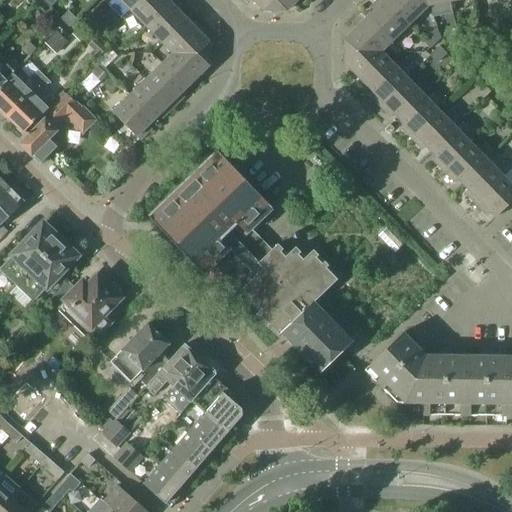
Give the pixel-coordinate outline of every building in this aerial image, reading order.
[(120,0),(131,10),(141,0),(120,0)] [(141,0),(131,10),(147,27),(173,0),(141,0)] [(163,43),(187,19),(177,9),(181,5),(175,0),(173,0),(147,27),(163,43)] [(298,0),(253,0),(264,10),(287,11),(298,0)] [(392,42),(408,26),(382,0),(377,0),(375,3),(378,7),(368,17),(392,42)] [(429,6),(451,1),(450,0),(382,0),(408,26),(429,6)] [(69,27),(77,19),(69,11),(61,19),(69,27)] [(344,63),(367,86),(392,62),(382,51),(392,42),(368,17),(345,39),(344,63)] [(173,53),(162,63),(187,88),(210,66),(210,42),(187,19),(163,43),(173,53)] [(72,34),(79,41),(88,33),(81,26),(72,34)] [(471,30),(472,37),(480,36),(479,28),(471,30)] [(67,42),(59,34),(50,43),(58,52),(67,42)] [(107,49),(96,38),(89,45),(94,50),(90,54),(96,59),(100,56),(107,49)] [(439,46),(432,54),(439,61),(447,54),(439,46)] [(0,88),(13,75),(20,67),(13,60),(2,70),(3,71),(0,73),(0,88)] [(408,78),(392,62),(367,86),(372,91),(369,95),(380,106),(408,78)] [(146,79),(174,107),(185,97),(181,93),(187,88),(162,63),(146,79)] [(91,71),(101,82),(107,75),(98,65),(91,71)] [(38,70),(29,79),(36,85),(44,77),(38,70)] [(13,75),(0,88),(0,110),(1,109),(7,115),(30,92),(29,91),(13,75)] [(30,92),(7,115),(13,121),(11,123),(23,134),(47,109),(37,98),(43,92),(42,91),(50,83),(44,77),(36,85),(29,91),(30,92)] [(394,113),(399,119),(424,95),(408,78),(380,106),(390,117),(394,113)] [(146,79),(130,95),(154,120),(159,115),(163,118),(174,107),(146,79)] [(64,92),(50,105),(53,109),(67,95),(64,92)] [(55,128),(63,120),(68,125),(71,123),(83,135),(98,120),(83,106),(82,107),(77,101),(75,103),(67,95),(44,118),(45,119),(20,144),(32,156),(34,155),(41,162),(57,147),(49,140),(58,131),(55,128)] [(133,146),(140,139),(140,140),(152,129),(149,125),(154,120),(130,95),(113,112),(125,124),(117,133),(130,144),(133,147),(133,146)] [(440,111),(424,95),(399,119),(404,124),(401,127),(412,138),(440,111)] [(456,127),(440,111),(412,138),(423,150),(426,146),(431,152),(456,127)] [(444,171),(472,144),(456,127),(431,152),(436,157),(433,160),(444,171)] [(224,140),(216,131),(207,140),(215,148),(224,140)] [(133,147),(130,144),(122,155),(130,161),(138,149),(133,146),(133,147)] [(488,160),(472,144),(444,171),(455,182),(458,179),(463,184),(488,160)] [(217,151),(150,218),(174,243),(215,285),(216,286),(231,272),(245,287),(241,291),(261,311),(258,315),(279,337),(284,333),(287,337),(320,371),(330,362),(352,341),(323,311),(318,305),(314,302),(339,277),(314,250),(306,257),(295,246),(287,254),(277,244),(269,251),(265,247),(261,243),(263,241),(251,228),(272,207),(271,207),(248,183),(247,182),(243,177),(240,174),(237,171),(234,168),(231,165),(220,153),(217,151)] [(488,160),(463,184),(468,190),(465,193),(476,204),(504,176),(488,160)] [(511,201),(511,184),(504,176),(476,204),(486,215),(490,211),(496,217),(511,201)] [(0,196),(9,188),(0,178),(0,196)] [(0,225),(23,203),(9,188),(0,196),(0,225)] [(6,269),(19,281),(62,237),(50,225),(48,227),(43,223),(12,255),(16,258),(6,269)] [(46,288),(77,256),(72,251),(75,249),(62,237),(19,281),(32,294),(42,284),(46,288)] [(56,309),(87,339),(94,331),(97,333),(109,320),(103,315),(119,298),(117,296),(120,293),(111,285),(108,288),(96,276),(86,287),(81,282),(56,309)] [(140,379),(148,387),(172,358),(163,350),(169,344),(148,324),(110,363),(134,385),(140,379)] [(25,346),(36,336),(26,327),(17,338),(25,346)] [(399,336),(365,370),(366,371),(370,367),(380,377),(376,381),(383,389),(388,385),(405,403),(424,403),(425,403),(426,355),(422,351),(426,347),(427,347),(418,339),(414,343),(403,332),(399,336)] [(167,381),(172,386),(186,371),(184,370),(197,357),(184,345),(172,358),(148,387),(147,387),(155,394),(167,381)] [(424,403),(424,415),(430,415),(430,409),(461,409),(461,415),(466,415),(466,355),(452,355),(452,349),(440,349),(440,355),(426,355),(425,403),(424,403)] [(466,355),(466,415),(471,415),(471,409),(501,410),(501,416),(507,416),(507,356),(493,356),(493,350),(481,350),(481,356),(466,355)] [(191,402),(214,376),(216,373),(215,373),(197,357),(184,370),(186,371),(172,386),(183,396),(177,403),(185,409),(191,402)] [(26,376),(2,402),(22,421),(47,395),(26,376)] [(238,397),(214,376),(191,402),(205,414),(206,413),(233,437),(242,426),(237,422),(243,415),(242,408),(235,402),(238,397)] [(139,396),(130,388),(109,410),(118,419),(139,396)] [(206,413),(205,414),(191,430),(213,450),(219,443),(224,447),(233,437),(206,413)] [(0,431),(1,430),(8,436),(14,429),(8,424),(0,414),(0,431)] [(116,419),(105,431),(102,434),(116,447),(130,432),(116,419)] [(16,443),(22,436),(14,429),(8,436),(16,443)] [(206,457),(213,450),(191,430),(176,447),(204,473),(213,463),(206,457)] [(144,457),(143,456),(126,441),(113,457),(130,472),(144,457)] [(25,451),(41,464),(47,457),(31,443),(25,451)] [(195,484),(204,473),(176,447),(160,465),(182,485),(188,478),(195,484)] [(88,468),(95,460),(88,454),(81,462),(88,468)] [(47,457),(41,464),(58,479),(64,472),(47,457)] [(176,492),(182,485),(160,465),(143,484),(166,503),(171,508),(180,497),(176,492)] [(57,490),(64,497),(78,480),(71,474),(57,490)] [(0,511),(20,488),(4,475),(0,479),(0,511)] [(102,502),(109,508),(110,507),(114,511),(149,511),(117,485),(102,502)] [(29,511),(37,503),(20,488),(0,511),(29,511)] [(57,490),(42,507),(48,511),(50,511),(64,497),(57,490)]
